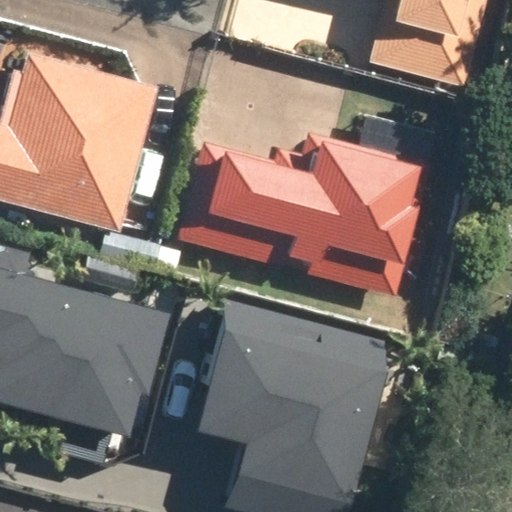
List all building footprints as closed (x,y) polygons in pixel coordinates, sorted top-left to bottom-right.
[(370,0),(361,40),(421,54),(415,79),(462,90),(482,0),(370,0)] [(0,216),(103,244),(120,182),(157,192),(176,122),(140,112),(146,90),(2,51),(0,59),(0,216)] [(412,155),(419,129),(368,116),(360,148),(332,140),(341,108),(208,72),(160,246),(386,307),(426,159),(412,155)] [(0,246),(0,420),(103,448),(138,319),(8,284),(17,251),(0,246)] [(367,341),(207,300),(163,470),(324,511),(367,341)]
